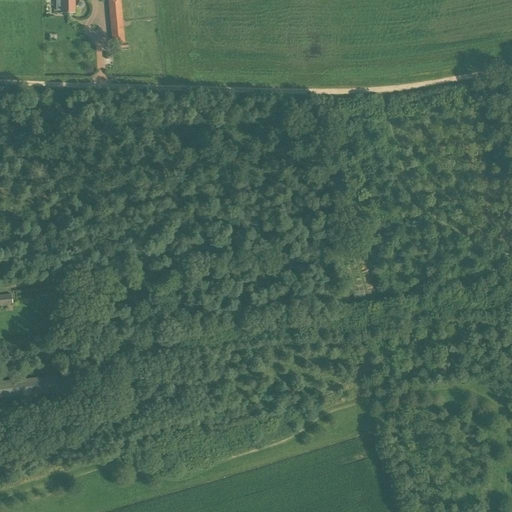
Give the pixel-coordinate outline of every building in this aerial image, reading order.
[(60,0),(61,13),(75,13),(74,0),(60,0)] [(107,0),(112,44),(124,43),(120,0),(107,0)] [(43,140),(44,115),(34,115),(33,139),(43,140)] [(0,306),(12,305),(11,295),(0,296),(0,306)] [(0,398),(73,392),(71,375),(0,381),(0,398)]
